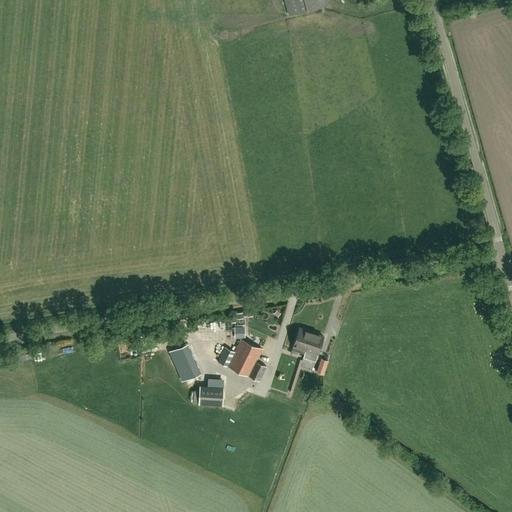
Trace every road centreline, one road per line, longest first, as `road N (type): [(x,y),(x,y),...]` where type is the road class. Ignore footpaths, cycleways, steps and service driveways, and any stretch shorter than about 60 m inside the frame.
road 1 (unclassified): [(0,340),(464,261),(504,261)]
road 2 (unclassified): [(504,261),(430,0)]
